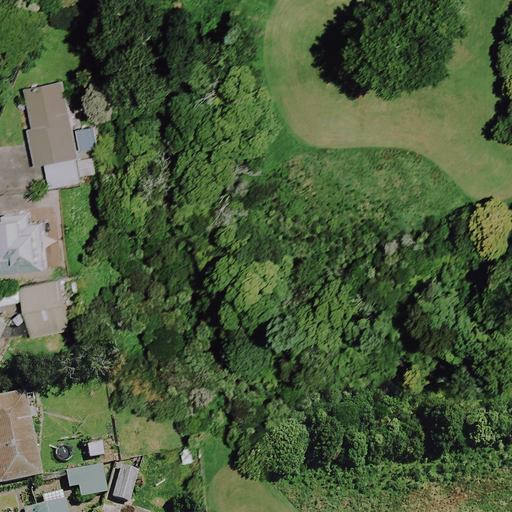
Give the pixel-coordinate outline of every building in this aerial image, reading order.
[(83,177),(100,173),(97,158),(83,161),(68,83),(28,91),(35,128),(30,129),(38,167),(47,165),(52,189),(84,183),(83,177)] [(60,257),(54,212),(4,218),(7,242),(0,243),(0,274),(17,272),(16,263),(60,257)] [(74,329),(63,280),(24,289),(34,337),(74,329)] [(0,318),(0,344),(10,324),(0,318)] [(0,485),(42,478),(28,398),(0,402),(0,485)] [(105,458),(103,443),(86,445),(89,460),(105,458)] [(139,473),(121,467),(111,498),(129,504),(139,473)] [(106,495),(101,468),(66,476),(69,490),(78,488),(81,500),(106,495)] [(42,498),(43,510),(31,511),(70,511),(70,506),(66,507),(64,495),(42,498)]
